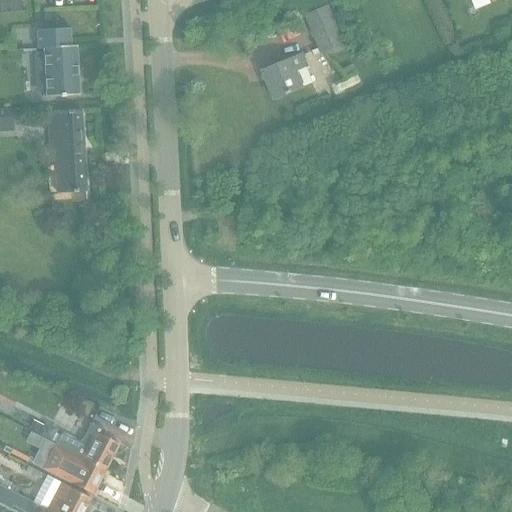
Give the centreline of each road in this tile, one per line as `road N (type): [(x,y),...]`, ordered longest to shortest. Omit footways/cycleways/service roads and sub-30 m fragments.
road 1 (residential): [(174,278),(357,293),(511,317)]
road 2 (tertiary): [(174,278),(160,0)]
road 3 (tertiary): [(156,511),(175,439),(174,278)]
